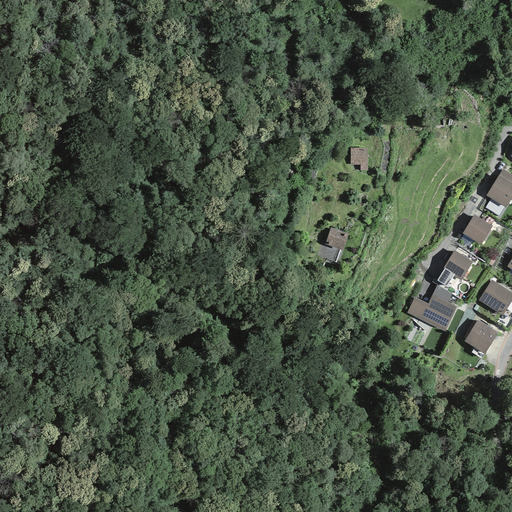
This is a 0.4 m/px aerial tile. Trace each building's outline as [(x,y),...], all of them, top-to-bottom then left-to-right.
[(367,148),(350,148),(351,165),(359,165),(359,171),(367,171),(367,148)] [(511,175),(503,169),(498,176),(511,184),(511,175)] [(511,184),(498,176),(486,195),(505,208),(511,197),(511,184)] [(474,215),(462,233),(481,245),(492,227),(474,215)] [(348,234),(331,227),(325,244),(322,243),(317,255),(336,263),(341,250),(342,250),(348,234)] [(472,262),(454,251),(443,268),(445,269),(454,274),(453,276),(461,280),(472,262)] [(453,276),(454,274),(445,269),(437,281),(446,286),(453,276)] [(455,279),(448,288),(454,292),(461,282),(455,279)] [(502,315),(511,300),(511,293),(492,280),(478,300),(502,315)] [(437,285),(432,295),(447,302),(452,294),(437,285)] [(447,302),(432,295),(428,304),(414,297),(407,313),(444,332),(456,307),(447,302)] [(485,354),(498,333),(477,320),(464,342),(485,354)]
